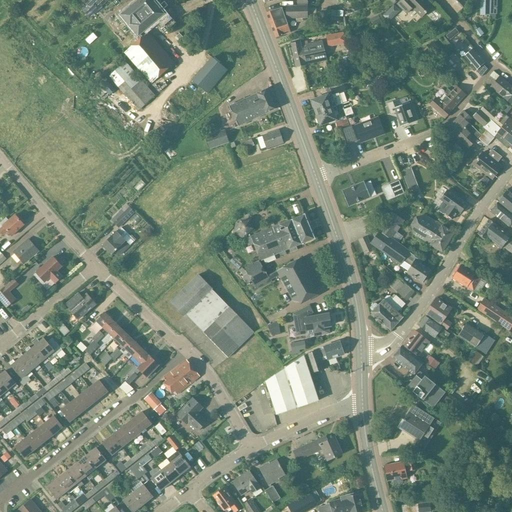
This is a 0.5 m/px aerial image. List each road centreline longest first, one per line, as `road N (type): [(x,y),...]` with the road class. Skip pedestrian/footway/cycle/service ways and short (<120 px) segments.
road 1 (tertiary): [(361,353),(394,340),(511,168)]
road 2 (residential): [(183,350),(0,499)]
road 3 (residential): [(315,178),(439,130),(495,65)]
road 4 (secondary): [(315,178),(250,0)]
road 5 (secondary): [(361,353),(354,300),(315,178)]
road 6 (residential): [(92,266),(0,158)]
road 7 (residential): [(183,350),(92,266)]
road 8 (residential): [(253,447),(183,350)]
